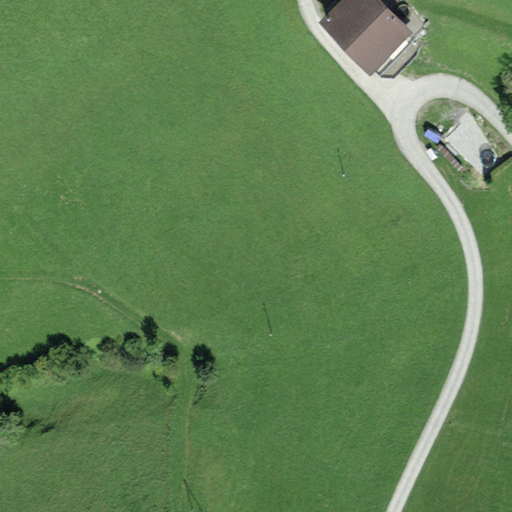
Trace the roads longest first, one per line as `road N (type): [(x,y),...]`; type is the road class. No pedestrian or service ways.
road 1 (residential): [(391,511),(452,381),(473,277),(461,226),(407,145),(404,103),(436,86),(459,90),(511,138)]
road 2 (track): [(404,103),(348,62),(305,0)]
